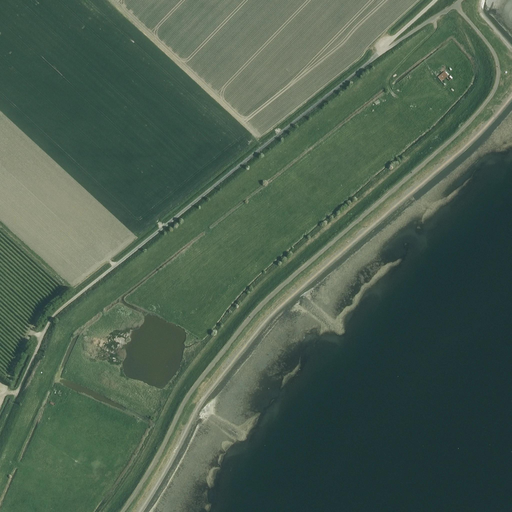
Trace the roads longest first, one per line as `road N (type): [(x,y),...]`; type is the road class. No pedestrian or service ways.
road 1 (unclassified): [(377,54),(114,266)]
road 2 (track): [(7,392),(18,391),(57,313),(114,266)]
